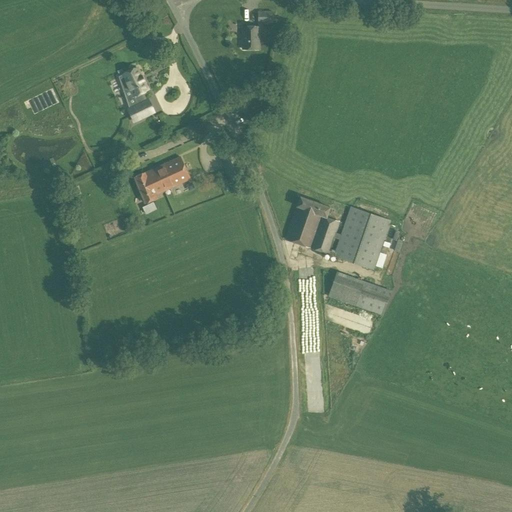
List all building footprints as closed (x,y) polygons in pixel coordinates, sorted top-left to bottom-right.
[(258,22),(272,22),(272,11),(258,11),(258,22)] [(243,49),(258,48),(258,26),(243,26),(243,49)] [(147,90),(136,69),(121,76),(122,76),(118,78),(123,93),(129,91),(136,105),(127,110),(134,122),(153,112),(147,100),(145,101),(141,93),(147,90)] [(146,203),(157,197),(156,194),(190,178),(180,157),(134,177),(146,203)] [(232,182),(245,176),(238,160),(225,166),(232,182)] [(286,239),(374,269),(391,220),(350,206),(341,234),(336,232),(340,222),(326,218),(329,207),(300,197),(286,239)] [(157,201),(146,205),(148,212),(160,209),(157,201)] [(398,252),(402,241),(398,240),(394,251),(398,252)] [(383,316),(392,291),(337,272),(328,296),(383,316)]
